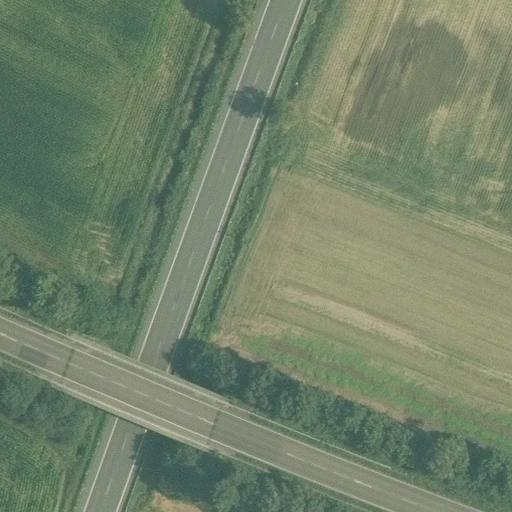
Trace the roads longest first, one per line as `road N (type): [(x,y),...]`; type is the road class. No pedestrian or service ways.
road 1 (secondary): [(284,0),(99,511)]
road 2 (primary): [(437,511),(0,334)]
